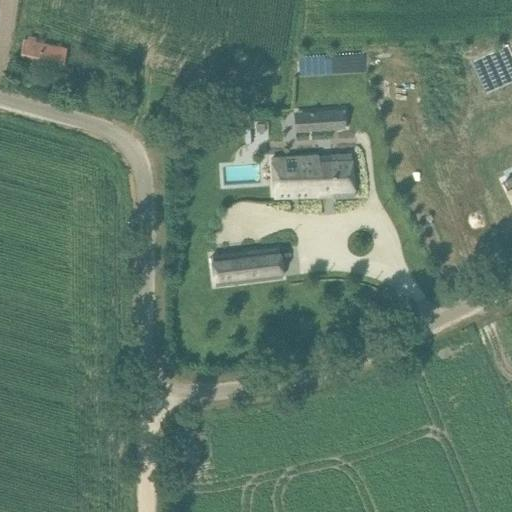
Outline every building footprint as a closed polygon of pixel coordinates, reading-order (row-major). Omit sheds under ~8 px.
[(27,39),(24,38),(19,58),(63,67),(67,48),(34,41),(35,37),(28,35),(27,39)] [(381,59),(379,50),(366,53),(369,63),(381,59)] [(345,128),(344,110),(310,112),(311,130),(345,128)] [(335,194),(335,200),(353,199),(350,153),(270,158),(273,198),(335,194)] [(281,274),(277,246),(210,255),(214,283),(281,274)]
